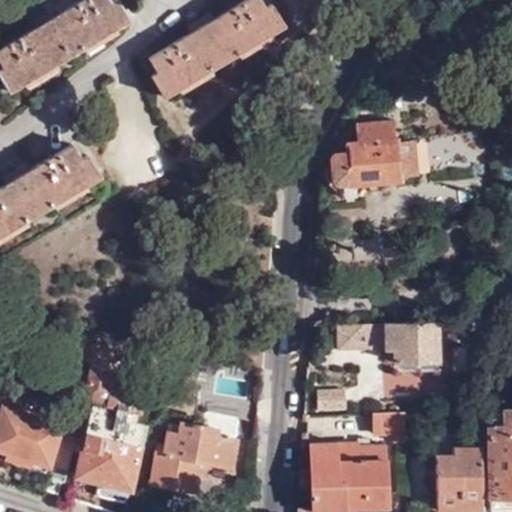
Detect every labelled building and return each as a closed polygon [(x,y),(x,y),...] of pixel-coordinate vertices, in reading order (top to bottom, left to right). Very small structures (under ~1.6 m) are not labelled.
[(116,0),(111,3),(108,0),(83,0),(60,14),(56,9),(33,22),(37,28),(0,50),(0,64),(3,69),(0,70),(0,75),(10,92),(129,19),(117,0),(116,0)] [(264,8),(259,0),(248,0),(214,20),(210,14),(187,28),(190,34),(148,59),(156,73),(150,77),(162,98),(283,25),(272,5),(264,8)] [(330,154),(334,192),(343,200),(354,199),(363,185),(402,181),(402,179),(399,140),(395,140),(393,119),(355,123),(356,140),(346,141),(347,152),(330,154)] [(399,143),(402,179),(419,177),(416,142),(399,143)] [(79,159),(71,146),(29,170),(25,165),(3,178),(6,184),(0,187),(0,232),(99,174),(87,156),(79,159)] [(493,274),(493,265),(490,243),(473,245),(475,267),(475,276),(493,274)] [(329,348),(382,348),(392,348),(392,357),(392,361),(438,360),(437,320),(389,321),(389,346),(329,347),(329,348)] [(329,347),(389,346),(389,321),(329,322),(329,321),(329,347)] [(383,357),(392,357),(392,348),(382,348),(383,357)] [(70,498),(110,511),(121,511),(146,424),(134,420),(137,408),(140,408),(147,381),(112,372),(114,366),(96,361),(86,394),(97,397),(86,438),(61,431),(45,490),(59,495),(71,450),(82,452),(70,498)] [(318,408),(343,407),(343,388),(317,388),(318,408)] [(0,475),(45,490),(61,431),(68,407),(55,404),(49,419),(2,405),(0,410),(0,475)] [(511,408),(503,409),(503,415),(487,415),(489,507),(511,506),(511,408)] [(403,410),(372,411),(372,436),(392,436),(393,445),(404,445),(403,410)] [(140,482),(131,511),(155,511),(161,487),(194,496),(202,465),(230,472),(239,435),(218,429),(216,435),(184,426),(180,437),(169,435),(165,454),(156,453),(148,484),(140,482)] [(308,511),(346,510),(345,507),(384,506),(383,445),(359,446),(359,440),(307,440),(307,467),(308,486),(308,511)] [(433,452),(434,488),(430,488),(430,509),(480,509),(479,459),(478,444),(450,445),(450,452),(433,452)] [(308,486),(307,467),(299,467),(299,486),(308,486)]
